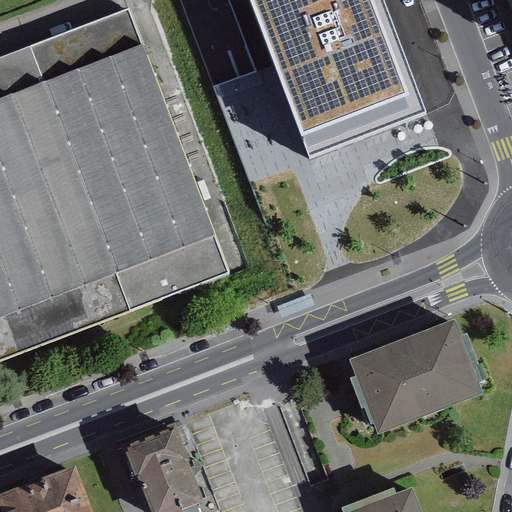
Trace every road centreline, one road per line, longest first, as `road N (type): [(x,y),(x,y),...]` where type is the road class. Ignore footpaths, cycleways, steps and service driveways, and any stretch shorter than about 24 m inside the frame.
road 1 (tertiary): [(0,455),(505,263)]
road 2 (residential): [(450,0),(511,154)]
